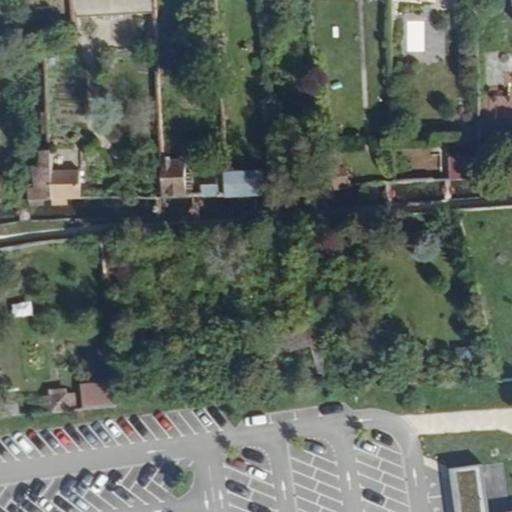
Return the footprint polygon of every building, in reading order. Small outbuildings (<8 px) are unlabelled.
[(69,0),(72,19),(155,14),(154,0),(69,0)] [(53,201),(51,174),(50,153),(40,153),(41,169),(33,169),(34,189),(27,190),(27,203),(53,201)] [(185,198),(186,159),(161,161),(163,198),(185,198)] [(481,181),(480,159),(449,160),(450,182),(481,181)] [(224,198),(224,174),(224,161),(198,161),(200,198),(224,198)] [(319,191),(316,166),(295,169),(298,193),(319,191)] [(347,188),(346,170),(326,172),(327,190),(347,188)] [(267,196),(264,172),(224,174),(224,198),(267,196)] [(78,200),(78,173),(51,174),(53,201),(78,200)] [(18,203),(17,190),(0,191),(1,204),(18,203)] [(336,369),(322,319),(271,335),(278,355),(310,346),(318,376),(322,374),(336,369)] [(354,387),(348,365),(336,369),(342,387),(354,387)] [(342,387),(336,369),(322,374),(326,389),(342,387)] [(414,385),(413,371),(396,373),(397,386),(414,385)] [(158,402),(156,379),(141,380),(143,402),(158,402)] [(123,408),(120,382),(82,387),(84,411),(123,408)] [(77,411),(76,394),(43,397),(45,413),(77,411)] [(35,414),(34,404),(18,405),(19,416),(35,414)] [(487,511),(482,471),(449,476),(454,511),(487,511)]
